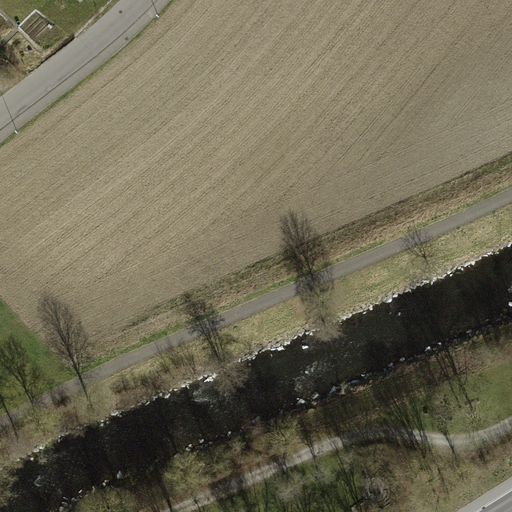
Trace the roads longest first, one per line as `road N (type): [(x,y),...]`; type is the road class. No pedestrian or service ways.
road 1 (track): [(511,194),(0,425)]
road 2 (track): [(178,511),(356,435),(441,440),(511,423)]
road 3 (tertiary): [(0,116),(141,0)]
